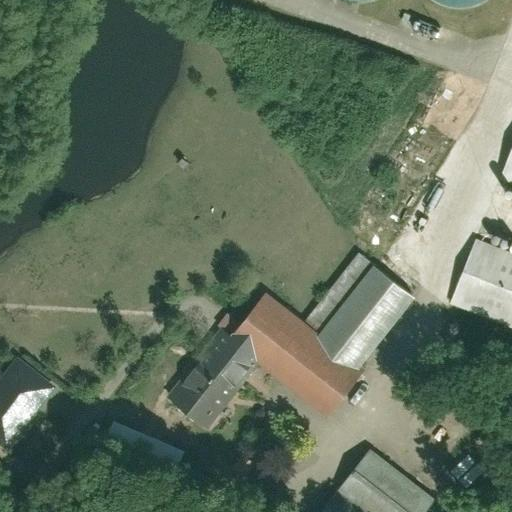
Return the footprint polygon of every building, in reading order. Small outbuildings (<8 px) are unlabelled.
[(431,0),(432,0),(446,9),(462,12),(478,10),(493,3),(496,0),(431,0)] [(454,301),(511,323),(511,252),(479,239),(454,301)] [(257,282),(164,393),(200,423),(258,354),(322,408),(413,299),(365,259),(309,325),(257,282)] [(0,438),(8,444),(53,386),(18,359),(0,382),(0,438)] [(347,511),(356,500),(374,511),(403,511),(417,492),(354,450),(320,500),(338,511),(347,511)] [(307,511),(329,511),(331,509),(312,501),(307,511)]
